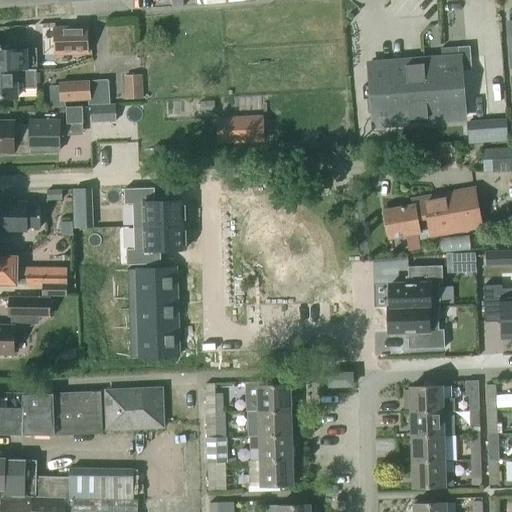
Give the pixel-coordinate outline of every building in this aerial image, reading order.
[(86,27),(54,28),(55,56),(86,55),(86,27)] [(14,47),(0,47),(0,71),(15,71),(15,59),(14,47)] [(460,59),(368,66),(372,126),(464,119),(460,59)] [(15,71),(0,71),(0,99),(16,99),(16,90),(15,71)] [(35,71),(15,71),(16,90),(35,90),(35,71)] [(141,100),(140,76),(123,77),(124,100),(141,100)] [(89,104),(88,84),(86,85),(57,86),(58,105),(89,104)] [(115,106),(90,107),(91,123),(115,122),(115,106)] [(83,109),(66,110),(67,127),(84,126),(83,109)] [(261,117),(216,118),(217,138),(261,137),(261,117)] [(0,122),(0,153),(13,154),(13,151),(58,152),(58,122),(28,121),(28,127),(12,127),(12,123),(0,122)] [(511,148),(497,150),(498,173),(511,172),(511,148)] [(484,150),(482,150),(482,169),(483,174),(486,174),(498,173),(497,150),(484,150)] [(57,197),(57,188),(38,188),(38,197),(57,197)] [(153,189),(124,190),(124,205),(133,205),(134,227),(188,226),(187,211),(183,211),(183,202),(154,203),(153,189)] [(413,207),(383,213),(388,238),(418,233),(416,224),(423,223),(426,238),(481,228),(474,190),(412,201),(413,207)] [(0,232),(26,233),(27,229),(39,229),(39,207),(27,207),(27,203),(0,202),(0,232)] [(511,213),(494,217),(500,249),(511,246),(511,213)] [(135,250),(126,250),(126,266),(160,265),(160,251),(185,250),(184,240),(188,240),(188,226),(134,227),(135,250)] [(55,262),(54,240),(23,241),(24,263),(55,262)] [(0,284),(15,285),(16,275),(16,259),(0,258),(0,284)] [(436,308),(434,265),(401,266),(402,285),(388,285),(389,310),(436,308)] [(175,268),(126,270),(128,301),(176,300),(175,268)] [(511,285),(501,285),(501,273),(484,274),(485,307),(501,306),(502,335),(507,335),(507,339),(511,339),(511,285)] [(26,274),(26,275),(26,285),(43,285),(44,296),(64,296),(64,286),(65,286),(65,274),(26,274)] [(16,275),(15,285),(26,285),(26,275),(16,275)] [(91,290),(83,291),(83,303),(91,302),(91,290)] [(0,355),(12,356),(13,337),(23,337),(23,327),(27,327),(36,323),(37,318),(48,318),(48,300),(8,299),(8,317),(11,317),(11,327),(0,326),(0,355)] [(177,331),(176,300),(128,301),(129,332),(177,331)] [(437,349),(436,308),(389,310),(390,333),(403,333),(403,350),(437,349)] [(92,321),(84,322),(85,334),(93,333),(92,321)] [(178,361),(177,331),(129,332),(130,363),(178,361)] [(89,350),(81,351),(81,363),(89,362),(89,350)] [(351,375),(328,376),(328,388),(351,388),(351,375)] [(288,386),(260,387),(260,383),(245,383),(245,399),(256,399),(257,412),(289,411),(288,386)] [(494,386),(485,387),(486,411),(495,411),(494,386)] [(477,387),(468,387),(468,412),(478,412),(477,387)] [(409,392),(403,392),(404,405),(410,405),(410,414),(441,413),(440,388),(409,389),(409,392)] [(213,389),(204,389),(205,415),(214,414),(222,414),(221,395),(213,395),(213,389)] [(159,391),(106,393),(107,430),(161,427),(159,391)] [(95,394),(52,396),(53,432),(96,431),(95,394)] [(0,435),(53,437),(53,432),(52,396),(22,397),(22,410),(0,409),(0,435)] [(289,411),(257,412),(249,413),(249,423),(257,423),(258,437),(290,436),(289,411)] [(495,411),(486,411),(486,436),(495,436),(495,411)] [(478,412),(468,412),(469,437),(478,436),(478,412)] [(441,413),(410,414),(411,439),(442,438),(454,437),(454,426),(442,427),(441,413)] [(214,414),(205,415),(206,440),(215,439),(214,414)] [(258,437),(248,438),(249,462),(259,462),(291,461),(290,436),(258,437)] [(478,436),(469,437),(470,461),(479,461),(478,436)] [(495,436),(486,436),(487,461),(496,461),(495,436)] [(442,438),(411,439),(411,464),(443,462),(442,438)] [(215,439),(206,440),(207,464),(215,464),(225,463),(224,439),(215,439)] [(0,490),(2,490),(2,497),(64,499),(64,500),(137,502),(137,501),(132,501),(132,471),(70,470),(70,479),(35,478),(35,462),(0,461),(0,490)] [(291,461),(259,462),(259,487),(291,486),(291,461)] [(479,461),(470,461),(471,487),(480,487),(479,461)] [(496,461),(487,461),(488,486),(497,486),(496,461)] [(443,462),(411,464),(412,490),(444,489),(443,462)] [(215,464),(207,464),(207,489),(216,489),(215,464)] [(0,511),(136,511),(137,502),(64,500),(64,501),(0,499),(0,511)] [(480,511),(481,503),(471,503),(471,511),(480,511)] [(498,511),(498,503),(489,503),(489,511),(498,511)]
